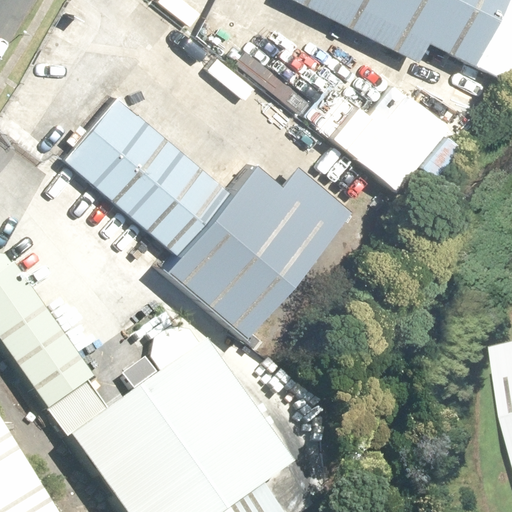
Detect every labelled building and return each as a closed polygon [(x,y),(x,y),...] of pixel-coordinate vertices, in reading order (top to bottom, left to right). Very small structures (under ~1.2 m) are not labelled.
[(483,0),(287,0),(399,56),(406,42),(451,65),(483,0)] [(143,264),(222,332),(316,223),(233,153),(208,183),(98,89),(41,154),(154,250),(143,264)] [(366,123),(341,154),(390,194),(415,164),(366,123)] [(74,375),(0,272),(0,367),(29,407),(74,375)] [(94,511),(201,511),(268,465),(177,339),(40,437),(94,511)] [(511,342),(498,345),(511,410),(511,342)] [(0,511),(29,511),(0,466),(0,511)]
